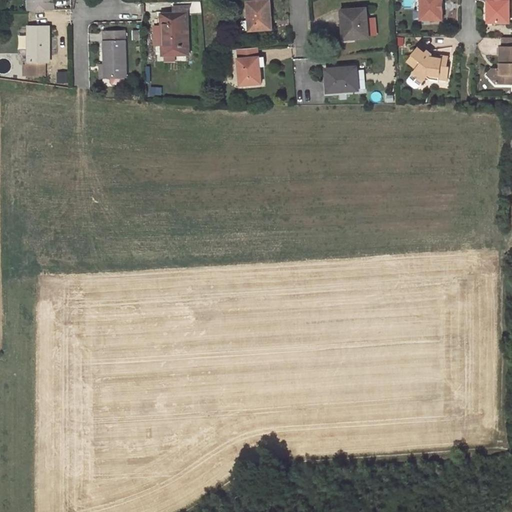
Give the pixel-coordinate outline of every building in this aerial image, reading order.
[(30,1),(30,11),(55,10),(54,0),(57,0),(56,0),(36,0),(30,1)] [(261,1),(253,2),(248,2),(249,21),(250,31),(271,29),(270,21),(271,21),(270,7),(268,7),(267,0),(261,1)] [(441,4),(443,4),(443,0),(421,0),(421,20),(443,20),(443,9),(441,9),(441,4)] [(488,0),(488,1),(491,1),(491,7),(488,7),(488,22),(509,22),(509,0),(488,0)] [(190,2),(173,2),(173,14),(162,15),(162,26),(162,45),(163,55),(188,54),(187,15),(190,15),(190,2)] [(366,9),(342,11),(345,39),(368,38),(366,9)] [(243,31),(250,31),(249,21),(242,21),(243,31)] [(30,65),(31,76),(46,76),(46,62),(50,62),(50,27),(29,27),(29,62),(30,62),(30,65)] [(107,77),(128,76),(127,31),(108,32),(108,41),(106,41),(107,77)] [(511,38),(502,38),(502,46),(511,46),(511,38)] [(511,46),(502,46),(501,46),(501,66),(500,72),(498,68),(493,69),(487,74),(497,83),(511,83),(511,46)] [(259,67),(258,57),(258,48),(238,50),(241,85),(258,84),(258,79),(261,78),(260,67),(259,67)] [(431,58),(432,54),(428,51),(425,54),(418,49),(408,62),(417,69),(414,72),(425,80),(427,77),(429,74),(448,77),(449,66),(447,66),(449,57),(442,56),(442,59),(431,58)] [(338,68),(327,69),(328,92),(359,90),(357,68),(338,70),(338,68)] [(425,80),(414,72),(408,80),(409,84),(415,88),(419,88),(425,80)]
